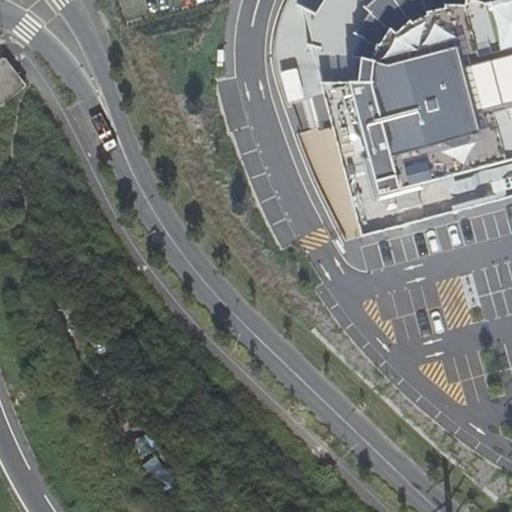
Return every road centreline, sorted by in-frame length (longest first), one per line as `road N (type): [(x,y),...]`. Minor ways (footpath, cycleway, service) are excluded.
road 1 (secondary): [(107,105),(148,202),(192,273),(438,511)]
road 2 (secondary): [(0,18),(53,48),(80,88),(107,105)]
